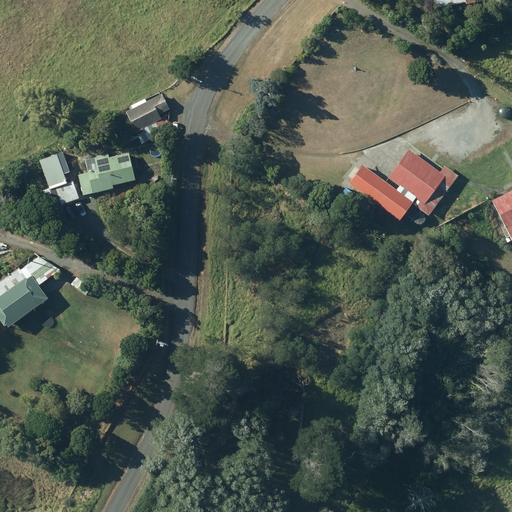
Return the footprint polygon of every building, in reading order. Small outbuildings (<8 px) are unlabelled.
[(465,5),(464,0),(432,0),(434,10),(465,5)] [(171,109),(163,94),(126,114),(142,142),(168,128),(161,115),(171,109)] [(132,182),(127,152),(90,157),(92,170),(78,172),(82,195),(113,190),(112,185),(132,182)] [(79,200),(63,154),(46,160),(62,206),(79,200)] [(442,177),(414,157),(395,183),(427,205),(422,212),(433,221),(462,181),(447,170),(442,177)] [(418,211),(366,170),(351,190),(403,230),(418,211)] [(511,197),(499,203),(511,231),(511,197)] [(60,271),(38,256),(0,280),(0,321),(5,329),(51,299),(40,283),(60,271)]
